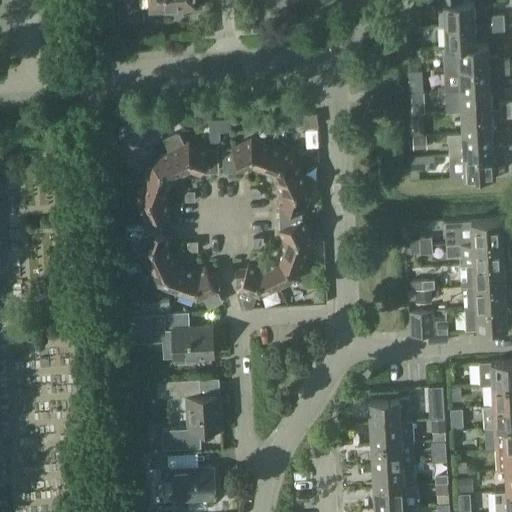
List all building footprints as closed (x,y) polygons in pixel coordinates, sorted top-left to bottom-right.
[(150,0),(151,11),(197,9),(196,0),(150,0)] [(444,25),(475,23),(474,1),(462,1),(462,0),(439,0),(440,4),(443,4),(444,25)] [(493,22),(505,22),(505,14),(504,12),(493,13),(493,22)] [(446,46),(476,44),(475,23),(444,25),(446,46)] [(447,68),(490,65),(489,43),(476,44),(446,46),(447,68)] [(496,65),(509,64),(509,55),(496,56),(496,65)] [(509,64),(496,65),(497,73),(510,72),(509,64)] [(448,89),(491,87),(490,65),(447,68),(448,89)] [(449,111),(461,110),(493,109),(491,87),(448,89),(449,111)] [(499,100),(500,108),(511,108),(511,100),(499,100)] [(462,132),(494,130),(493,115),(511,114),(511,107),(511,108),(500,108),(493,109),(461,110),(462,132)] [(315,112),(304,113),(304,115),(305,126),(317,125),(315,112)] [(294,116),(285,117),(286,127),(295,126),(294,116)] [(463,153),(511,150),(511,142),(495,144),(494,130),(462,132),(463,153)] [(212,143),(210,148),(189,141),(184,144),(178,131),(164,137),(170,151),(182,175),(191,170),(202,173),(204,166),(219,166),(218,143),(212,143)] [(414,146),(429,145),(428,134),(414,134),(414,146)] [(224,143),(225,166),(242,166),(244,170),(254,166),(265,169),(273,146),(252,138),(233,147),(231,143),(224,143)] [(278,183),(301,172),(292,152),(273,146),(265,169),(273,173),(278,183)] [(511,150),(463,153),(451,154),(452,176),(496,174),(495,160),(511,158),(511,150)] [(172,180),(182,175),(170,151),(152,160),(145,180),(169,188),(172,180)] [(418,156),(411,156),(412,172),(419,171),(418,156)] [(301,172),(278,183),(282,192),(278,203),(289,207),(303,211),(310,191),(301,172)] [(165,199),(169,188),(145,180),(137,201),(147,220),(160,213),(169,209),(165,199)] [(251,194),(261,193),(261,186),(257,184),(250,184),(251,194)] [(195,196),(195,187),(188,187),(185,191),(185,197),(195,196)] [(322,213),(302,214),(302,217),(304,217),(306,223),(323,222),(322,213)] [(281,248),(306,257),(313,237),(306,223),(304,217),(301,216),(290,223),(279,228),(284,238),(281,248)] [(458,243),(504,240),(503,218),(456,221),(458,243)] [(140,247),(149,266),(172,255),(167,244),(171,234),(147,226),(147,223),(127,224),(128,232),(142,239),(140,247)] [(254,234),(254,243),(261,243),(264,240),(264,234),(254,234)] [(197,237),(187,237),(188,244),(192,247),(198,247),(197,237)] [(431,245),(430,241),(430,237),(416,238),(416,240),(405,241),(406,246),(417,245),(431,245)] [(474,263),(506,262),(504,240),(458,243),(446,244),(447,255),(460,254),(462,255),(468,255),(469,254),(473,253),(474,263)] [(431,245),(417,245),(406,246),(406,252),(417,252),(417,254),(431,253),(431,245)] [(298,278),(306,257),(281,248),(277,260),(269,264),(279,286),(298,278)] [(178,291),(187,267),(177,264),(172,255),(149,266),(158,284),(178,291)] [(463,264),(464,286),(507,283),(506,262),(463,264)] [(260,295),(279,286),(269,264),(259,268),(249,264),(246,273),(240,288),(260,295)] [(187,267),(178,291),(198,298),(205,295),(210,306),(222,300),(217,289),(210,275),(206,266),(196,271),(187,267)] [(430,288),(436,287),(436,279),(422,279),(423,288),(430,288)] [(466,307),(508,305),(507,283),(464,286),(466,307)] [(169,297),(148,298),(149,313),(155,313),(170,312),(169,297)] [(508,305),(466,307),(467,330),(478,329),(510,327),(508,305)] [(410,331),(429,330),(428,308),(408,309),(410,331)] [(143,314),(135,314),(135,331),(143,330),(144,338),(165,337),(166,355),(174,355),(174,358),(215,355),(214,326),(190,327),(189,311),(170,312),(155,313),(149,313),(143,314)] [(493,384),(511,382),(511,360),(478,362),(480,384),(493,384)] [(167,380),(157,381),(158,396),(168,396),(187,395),(189,427),(163,428),(164,448),(202,446),(202,443),(201,430),(224,429),(222,393),(220,393),(202,394),(201,378),(167,380)] [(494,405),(511,403),(511,382),(493,384),(494,405)] [(423,418),(438,418),(438,397),(422,397),(423,418)] [(372,421),(402,419),(401,398),(371,399),(372,421)] [(511,403),(494,405),(485,405),(486,428),(503,427),(503,426),(511,425),(511,403)] [(464,406),(455,407),(455,417),(465,416),(464,406)] [(404,442),(413,441),(412,419),(402,419),(372,421),(373,444),(404,442)] [(498,428),(499,448),(511,447),(511,425),(503,426),(503,427),(498,428)] [(435,440),(445,439),(445,430),(434,430),(435,440)] [(374,464),(405,463),(404,442),(373,444),(374,464)] [(511,447),(499,448),(500,470),(506,469),(511,469),(511,447)] [(430,457),(446,457),(446,448),(430,449),(430,457)] [(140,467),(168,466),(167,453),(139,455),(140,467)] [(375,486),(406,484),(405,463),(374,464),(375,486)] [(176,498),(216,496),(214,466),(175,468),(176,498)] [(436,483),(448,482),(447,472),(435,473),(436,483)] [(459,494),(475,493),(474,476),(458,477),(459,494)] [(448,482),(436,483),(437,495),(449,495),(448,482)] [(376,508),(415,505),(418,505),(417,484),(406,484),(375,486),(376,508)] [(495,511),(502,511),(511,511),(511,490),(507,491),(495,492),(495,511)]
